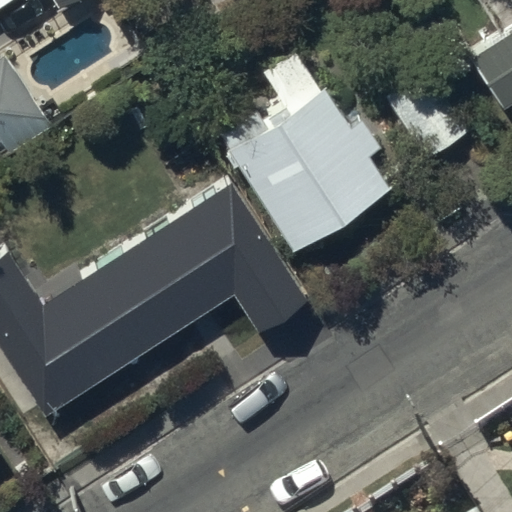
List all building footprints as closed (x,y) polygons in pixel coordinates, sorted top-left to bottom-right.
[(511,14),(458,49),(493,104),(511,91),(511,14)] [(0,143),(38,120),(0,58),(0,143)] [(466,124),(424,60),(383,86),(425,151),(466,124)] [(346,118),(322,80),(265,116),(253,98),(215,122),(290,239),(385,179),(364,147),(378,138),(359,109),(346,118)] [(304,275),(263,207),(255,212),(246,197),(208,220),(218,238),(215,240),(254,304),(304,275)] [(0,249),(0,351),(32,403),(199,299),(155,228),(129,244),(124,236),(79,264),(89,280),(38,311),(0,249)]
